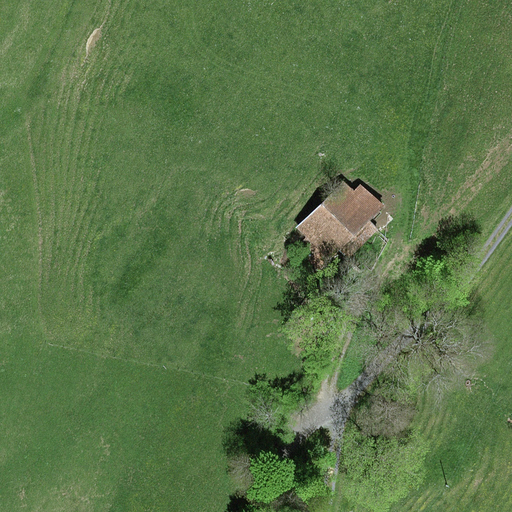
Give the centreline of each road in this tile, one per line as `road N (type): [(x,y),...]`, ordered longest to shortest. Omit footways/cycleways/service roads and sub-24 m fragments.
road 1 (track): [(249,511),(287,449),(428,320),(511,215)]
road 2 (track): [(396,243),(337,356),(329,386),(334,404)]
